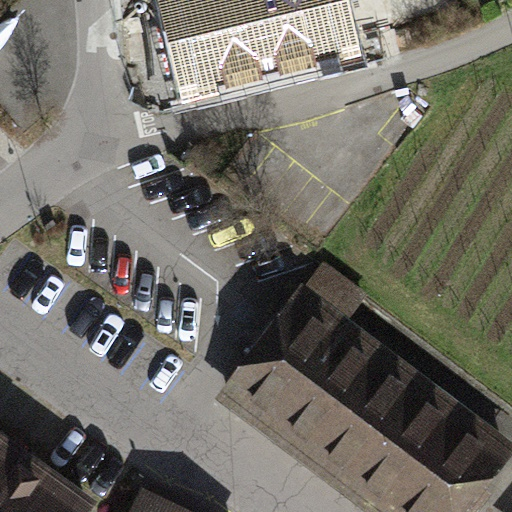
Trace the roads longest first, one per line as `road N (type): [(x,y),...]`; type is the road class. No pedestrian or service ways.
road 1 (residential): [(105,149),(266,113),(427,61),(511,22)]
road 2 (residential): [(301,511),(0,306)]
road 3 (residential): [(94,0),(105,149)]
road 4 (residential): [(0,213),(49,176),(105,149)]
